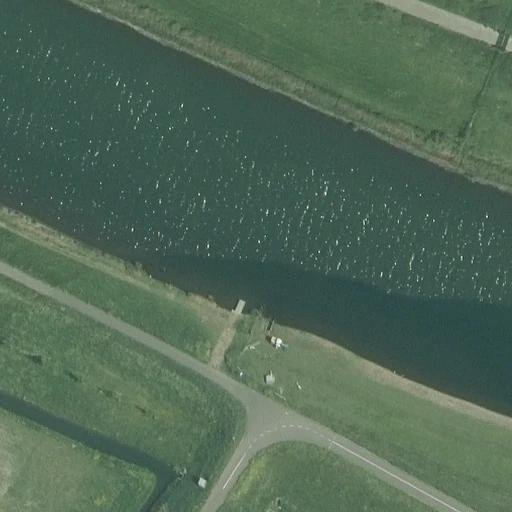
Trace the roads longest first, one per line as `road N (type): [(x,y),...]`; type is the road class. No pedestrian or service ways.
road 1 (unclassified): [(454,511),(270,404)]
road 2 (unclassified): [(211,511),(270,404)]
